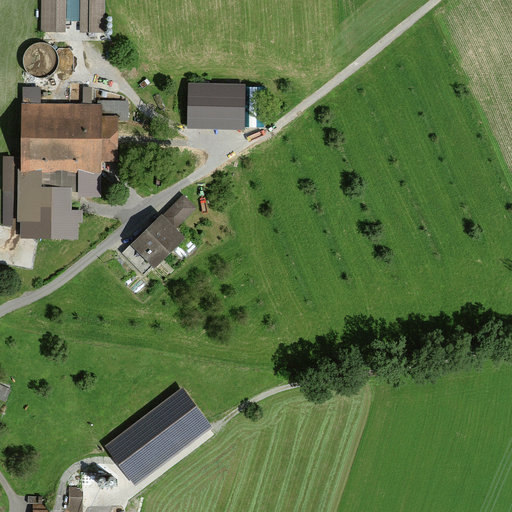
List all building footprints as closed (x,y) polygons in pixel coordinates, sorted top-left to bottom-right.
[(62,0),(38,0),(38,30),(62,30),(62,0)] [(101,0),(77,0),(78,31),(102,31),(101,0)] [(243,86),(188,85),(187,124),(242,125),(243,86)] [(97,102),(22,102),(22,169),(42,169),(42,189),(71,189),(83,189),(83,171),(102,171),(102,158),(118,158),(118,119),(129,119),(129,99),(97,99),(97,102)] [(13,155),(3,155),(3,225),(13,225),(13,155)] [(42,169),(22,169),(18,169),(18,238),(79,238),(79,221),(83,221),(83,209),(71,209),(71,189),(42,189),(42,169)] [(179,196),(164,212),(177,224),(192,208),(179,196)] [(159,216),(128,247),(151,270),(182,239),(159,216)] [(12,388),(0,382),(0,394),(7,398),(12,388)] [(116,492),(116,473),(74,473),(75,489),(67,489),(66,511),(79,511),(79,493),(116,492)]
